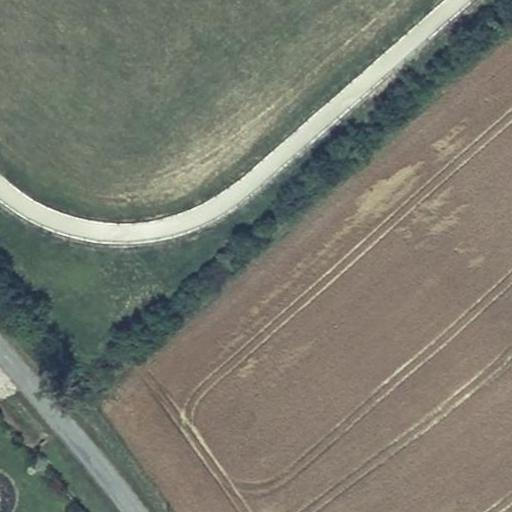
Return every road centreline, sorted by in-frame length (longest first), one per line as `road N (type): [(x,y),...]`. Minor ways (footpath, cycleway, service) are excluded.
road 1 (unknown): [(0,186),(31,210),(77,227),(134,232),(192,219),(261,171),(455,0)]
road 2 (tertiary): [(0,347),(133,511)]
